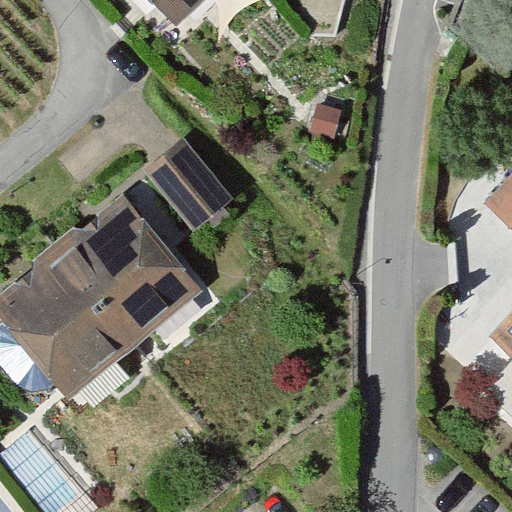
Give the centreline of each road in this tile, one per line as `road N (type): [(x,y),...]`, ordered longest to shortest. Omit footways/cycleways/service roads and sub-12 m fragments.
road 1 (residential): [(389,511),(387,211),(434,0)]
road 2 (residential): [(0,172),(87,102),(88,35),(60,0)]
